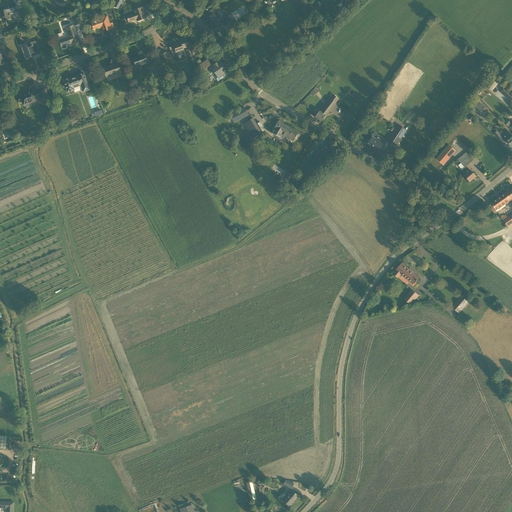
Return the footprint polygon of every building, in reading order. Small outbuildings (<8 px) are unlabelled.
[(115,0),(112,6),(118,9),(122,0),(115,0)] [(17,12),(16,9),(16,7),(10,8),(10,7),(9,7),(8,6),(7,7),(7,8),(7,9),(3,9),(5,21),(11,20),(10,14),(17,12)] [(126,16),(128,22),(136,19),(137,21),(145,18),(142,8),(133,11),(134,14),(126,16)] [(207,18),(213,29),(222,23),(223,22),(228,29),(233,26),(232,25),(235,23),(233,21),(231,23),(228,19),(227,19),(226,18),(221,22),(218,18),(219,16),(216,12),(215,12),(213,9),(208,13),(210,16),(207,18)] [(113,22),(110,23),(107,15),(94,20),(95,22),(91,23),(93,30),(101,27),(100,26),(101,26),(103,30),(106,29),(107,31),(115,28),(114,28),(113,22)] [(81,24),(79,17),(72,20),(75,26),(81,24)] [(69,37),(60,40),(61,47),(62,47),(62,48),(64,48),(65,48),(66,47),(66,45),(72,43),(73,46),(72,46),(80,44),(74,25),(66,28),(69,37)] [(185,50),(183,51),(186,58),(193,56),(190,45),(188,46),(185,37),(177,40),(178,41),(168,45),(170,51),(174,50),(175,53),(183,50),(182,49),(184,48),(185,50)] [(20,46),(23,54),(25,59),(31,57),(30,56),(34,54),(35,55),(36,55),(35,55),(35,54),(40,52),(40,53),(39,53),(39,54),(40,53),(36,41),(30,43),(31,46),(27,48),(26,43),(20,46)] [(169,61),(166,52),(160,54),(163,63),(169,61)] [(143,54),(131,58),(132,64),(134,63),(136,68),(152,62),(152,60),(153,60),(151,54),(145,56),(145,55),(144,55),(143,56),(143,54)] [(165,76),(158,56),(155,57),(156,61),(150,65),(158,75),(159,78),(165,76)] [(207,60),(199,65),(203,70),(210,65),(207,60)] [(220,60),(211,66),(213,69),(212,70),(217,77),(216,79),(218,81),(223,77),(222,76),(227,73),(223,68),(224,67),(220,60)] [(106,78),(120,73),(121,73),(117,63),(103,68),(106,78)] [(80,85),(83,92),(90,90),(84,73),(77,75),(78,77),(76,78),(76,77),(75,77),(76,78),(72,79),(70,80),(69,78),(63,80),(64,84),(63,85),(62,86),(63,87),(63,88),(64,89),(66,89),(67,92),(74,90),(73,88),(75,87),(75,88),(75,87),(78,86),(79,87),(79,86),(80,85)] [(491,91),(497,83),(493,79),(486,87),(491,91)] [(20,96),(21,99),(19,99),(19,100),(20,103),(20,104),(22,103),(24,106),(31,103),(32,105),(36,104),(35,101),(35,99),(38,98),(40,101),(47,99),(43,88),(36,90),(36,92),(33,93),(32,91),(30,92),(29,93),(28,92),(27,93),(26,94),(25,94),(22,95),(21,95),(20,96)] [(511,95),(504,89),(500,93),(510,102),(511,99),(511,95)] [(322,119),(323,120),(336,103),(335,103),(338,99),(333,94),(329,98),(314,117),(320,122),(322,119)] [(487,107),(478,99),(472,105),(480,114),(487,107)] [(233,123),(248,115),(244,108),(230,115),(233,123)] [(464,117),(469,121),(473,116),(468,112),(464,117)] [(252,118),(246,122),(243,124),(252,139),(261,133),(252,118)] [(293,140),(298,133),(278,121),(274,128),(271,132),(280,138),(282,135),(287,138),(286,140),(291,143),(293,140)] [(406,130),(398,125),(387,141),(398,148),(409,132),(408,132),(410,129),(408,127),(406,130)] [(494,134),(499,140),(502,137),(497,131),(494,134)] [(371,137),(367,143),(374,147),(374,148),(378,150),(384,142),(385,140),(374,132),(371,137)] [(449,144),(436,159),(444,165),(456,151),(449,144)] [(467,152),(463,155),(457,159),(464,167),(461,169),(466,174),(465,175),(470,182),(474,179),(473,178),(474,177),(475,178),(476,176),(471,171),(472,170),(467,165),(474,160),(467,152)] [(511,188),(486,207),(491,214),(511,199),(511,188)] [(508,227),(511,224),(511,214),(508,217),(506,215),(502,218),(504,220),(508,227)] [(419,278),(402,263),(396,270),(397,271),(394,274),(398,278),(401,274),(413,284),(419,278)] [(411,305),(419,296),(412,290),(404,299),(411,305)] [(458,313),(468,301),(462,296),(451,308),(458,313)] [(286,479),(283,484),(291,488),(294,484),(286,479)] [(250,500),(256,499),(252,481),(246,483),(250,500)] [(293,500),(297,495),(290,489),(281,500),(289,506),(294,501),(293,500)] [(12,511),(13,508),(13,502),(0,501),(0,507),(8,508),(7,511),(12,511)]
